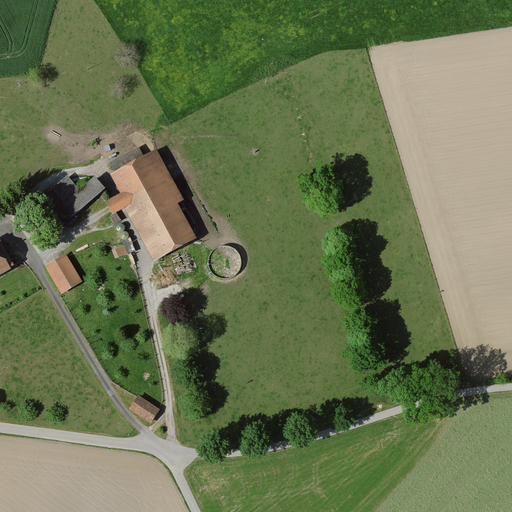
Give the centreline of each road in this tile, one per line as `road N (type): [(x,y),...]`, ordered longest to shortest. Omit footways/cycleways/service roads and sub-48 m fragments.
road 1 (track): [(0,214),(61,173),(97,169),(146,264),(169,453)]
road 2 (unclassified): [(169,453),(246,451),(457,393),(511,386)]
road 3 (track): [(0,225),(36,256),(103,380),(169,453)]
road 4 (unclassified): [(0,427),(169,453)]
